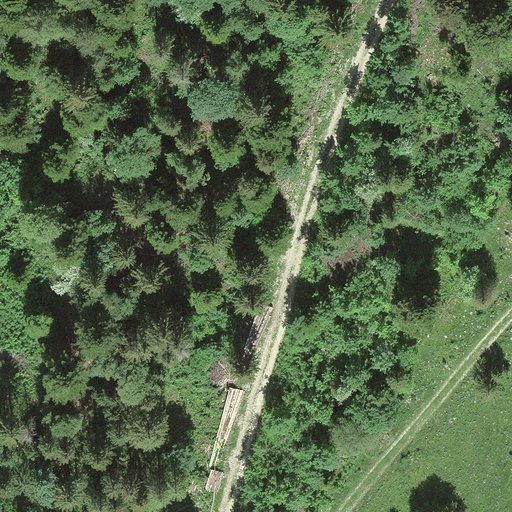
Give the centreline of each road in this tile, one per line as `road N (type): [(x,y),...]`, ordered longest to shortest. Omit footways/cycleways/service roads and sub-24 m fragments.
road 1 (track): [(377,0),(295,223),(224,511)]
road 2 (track): [(344,511),(511,310)]
